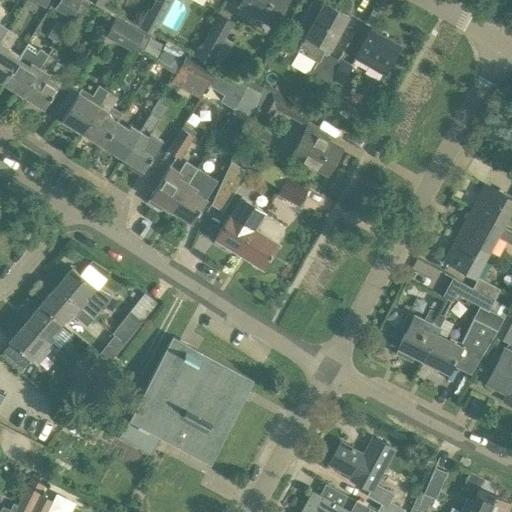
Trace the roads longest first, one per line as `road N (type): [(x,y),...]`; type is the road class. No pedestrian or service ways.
road 1 (residential): [(329,371),(180,286),(0,154)]
road 2 (residential): [(329,371),(502,56)]
road 3 (residential): [(511,460),(329,371)]
road 4 (residential): [(251,511),(329,371)]
